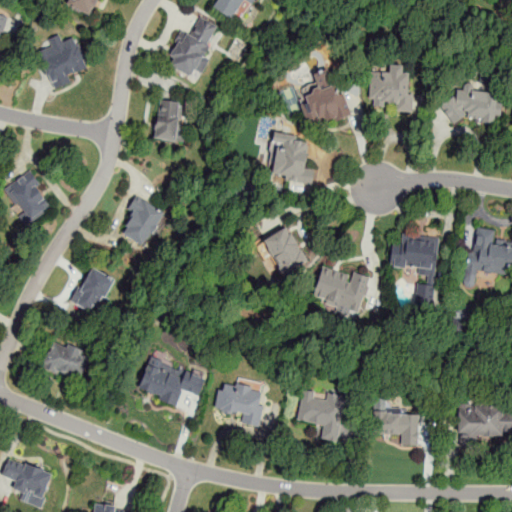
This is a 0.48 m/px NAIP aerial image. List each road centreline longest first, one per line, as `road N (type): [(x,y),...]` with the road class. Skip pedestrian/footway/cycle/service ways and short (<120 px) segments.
road 1 (residential): [(0,370),(42,270),(105,175),(132,42),(150,0)]
road 2 (residential): [(511,493),(336,492),(189,468)]
road 3 (residential): [(189,468),(0,394)]
road 4 (residential): [(511,188),(429,177),(375,187)]
